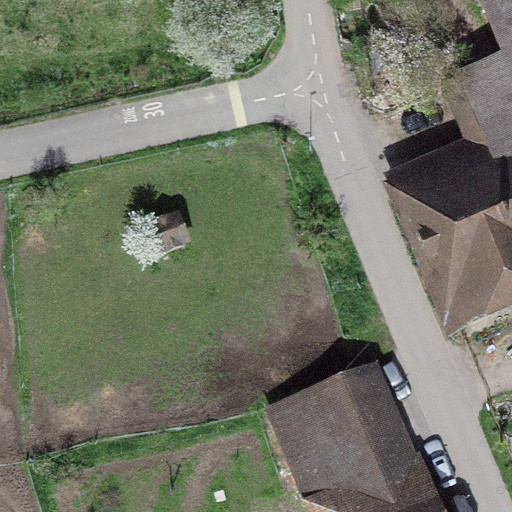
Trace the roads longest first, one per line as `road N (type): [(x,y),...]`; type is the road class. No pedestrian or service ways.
road 1 (residential): [(318,85),(490,511)]
road 2 (residential): [(0,152),(318,85)]
